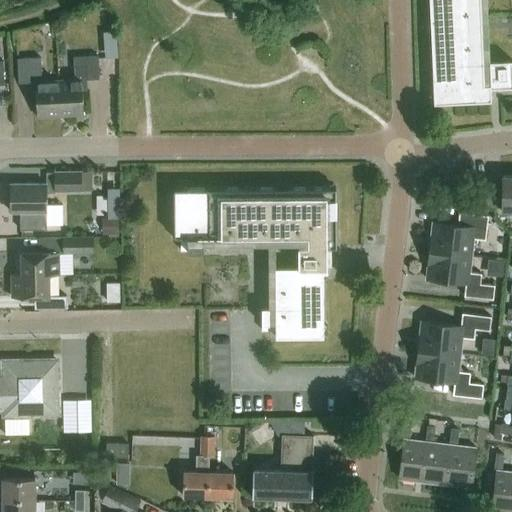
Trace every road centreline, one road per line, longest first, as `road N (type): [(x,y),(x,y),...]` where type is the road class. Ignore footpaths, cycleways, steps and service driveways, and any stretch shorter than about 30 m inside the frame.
road 1 (residential): [(360,511),(403,149)]
road 2 (residential): [(144,148),(403,149)]
road 3 (residential): [(403,149),(400,0)]
road 4 (residential): [(144,148),(0,149)]
